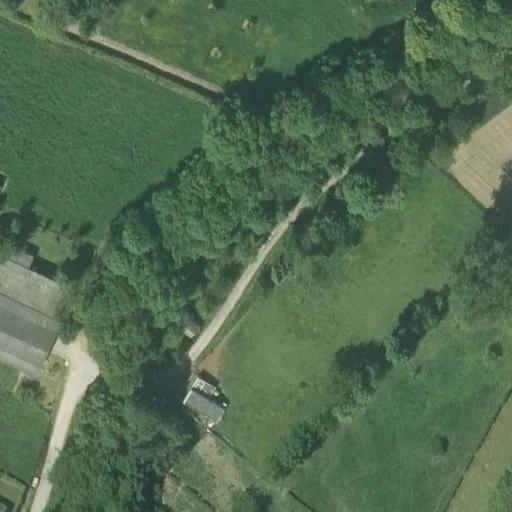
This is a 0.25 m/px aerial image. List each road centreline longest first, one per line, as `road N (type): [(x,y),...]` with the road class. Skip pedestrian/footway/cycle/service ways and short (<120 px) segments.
road 1 (track): [(164,379),(181,370),(280,230),(330,181),(511,51)]
road 2 (track): [(140,511),(147,429),(164,379)]
